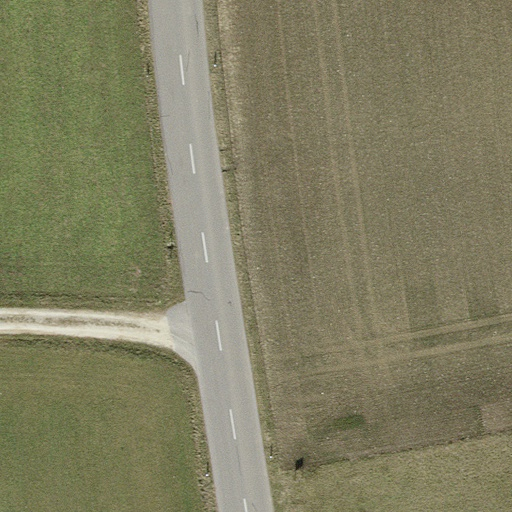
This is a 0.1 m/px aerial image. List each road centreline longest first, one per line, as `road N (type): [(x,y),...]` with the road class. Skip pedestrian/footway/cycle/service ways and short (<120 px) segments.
road 1 (tertiary): [(180,0),(252,511)]
road 2 (track): [(226,342),(101,324),(0,323)]
